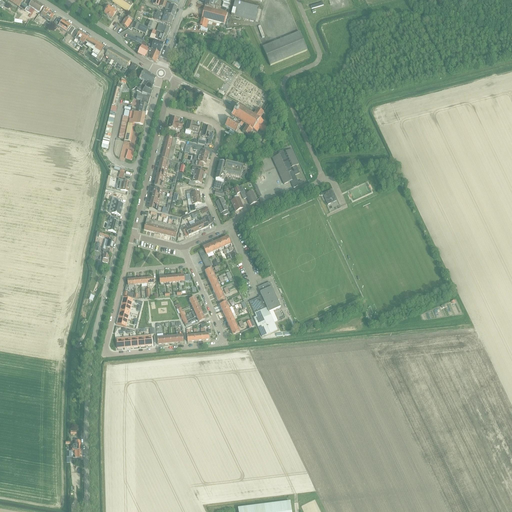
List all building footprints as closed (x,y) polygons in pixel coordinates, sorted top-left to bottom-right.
[(19,7),(25,11),(25,10),(29,13),(31,14),(33,11),(34,9),(39,13),(40,12),(41,11),(40,11),(43,7),(33,0),(29,6),(28,7),(22,3),(19,7)] [(133,5),(129,2),(130,0),(129,0),(125,0),(126,0),(125,0),(113,0),(112,3),(128,13),(133,5)] [(213,9),(215,4),(217,4),(218,0),(216,0),(206,0),(205,7),(213,9)] [(164,14),(174,17),(177,8),(167,4),(166,2),(164,1),(162,1),(160,7),(164,8),(165,9),(165,10),(164,14)] [(255,22),(259,8),(235,2),(231,15),(255,22)] [(112,18),(117,11),(109,6),(104,13),(112,18)] [(40,15),(45,18),(50,11),(45,8),(40,15)] [(203,13),(226,19),(228,14),(204,8),(203,13)] [(45,18),(45,19),(52,24),(56,17),(54,16),(55,14),(50,11),(45,18)] [(155,19),(162,22),(171,25),(174,17),(164,14),(157,11),(155,19)] [(225,25),(226,19),(203,13),(202,18),(225,25)] [(121,24),(127,28),(132,22),(131,21),(132,19),(129,17),(128,18),(127,18),(127,19),(126,18),(121,24)] [(62,21),(59,19),(58,18),(54,24),(58,27),(66,32),(71,25),(63,20),(62,21)] [(199,30),(207,32),(208,29),(212,30),(213,26),(216,27),(219,28),(219,24),(217,24),(201,19),(199,27),(200,27),(199,30)] [(148,29),(155,31),(157,25),(150,22),(147,28),(148,29)] [(146,34),(148,29),(134,23),(132,28),(146,34)] [(159,25),(156,32),(167,35),(169,29),(163,27),(159,25)] [(147,33),(155,36),(156,36),(155,39),(164,43),(167,35),(156,32),(155,31),(148,29),(147,33)] [(74,41),(78,44),(79,42),(84,34),(80,31),(74,41)] [(270,66),(307,51),(300,32),(262,47),(270,66)] [(79,42),(78,44),(81,46),(80,47),(82,48),(84,45),(85,42),(88,37),(89,36),(84,34),(79,42)] [(86,46),(93,50),(98,43),(88,37),(85,42),(87,44),(86,46)] [(160,53),(164,44),(154,41),(151,49),(160,53)] [(94,51),(92,53),(98,57),(97,59),(100,62),(106,52),(103,50),(105,47),(98,43),(93,50),(94,51)] [(156,63),(160,54),(142,45),(137,54),(156,63)] [(109,64),(112,60),(111,60),(115,52),(110,49),(105,56),(109,58),(106,62),(109,64)] [(111,60),(112,60),(114,62),(111,65),(114,67),(117,63),(116,63),(120,55),(115,52),(111,60)] [(116,63),(117,63),(119,65),(116,68),(119,70),(122,66),(121,66),(125,58),(120,55),(116,63)] [(121,66),(122,66),(124,68),(121,72),(124,73),(127,69),(126,69),(130,61),(125,58),(121,66)] [(134,74),(138,67),(138,66),(133,63),(128,70),(134,74)] [(141,76),(153,84),(156,77),(144,70),(141,76)] [(143,81),(139,88),(143,90),(145,87),(151,91),(153,84),(141,76),(139,79),(143,81)] [(142,93),(150,96),(152,91),(151,91),(145,87),(143,90),(139,88),(138,88),(136,91),(141,93),(142,93)] [(141,102),(141,104),(148,106),(150,97),(138,94),(136,100),(141,101),(141,102)] [(141,104),(139,113),(145,115),(147,108),(148,106),(141,104)] [(231,115),(231,116),(232,117),(232,116),(233,117),(243,124),(245,125),(245,126),(246,126),(249,127),(256,117),(253,115),(252,114),(250,113),(250,112),(249,112),(246,110),(245,110),(244,109),(245,108),(243,107),(244,106),(240,104),(239,106),(238,105),(238,106),(232,116),(231,115)] [(103,138),(102,141),(109,143),(110,139),(115,116),(117,107),(111,106),(109,116),(104,137),(104,138),(103,138)] [(246,126),(245,127),(245,128),(244,129),(243,130),(244,130),(243,131),(242,131),(242,132),(243,132),(248,135),(248,136),(249,135),(250,134),(250,133),(251,132),(251,131),(252,130),(257,132),(259,129),(263,132),(266,128),(261,125),(264,122),(259,119),(260,117),(261,117),(261,116),(262,115),(262,116),(262,115),(263,113),(263,114),(264,113),(263,113),(258,109),(257,109),(257,110),(256,111),(256,112),(255,113),(254,113),(255,113),(253,115),(256,117),(249,127),(246,126)] [(118,137),(120,138),(124,139),(129,117),(130,111),(125,110),(123,116),(118,137)] [(145,116),(145,115),(139,113),(135,113),(131,112),(131,111),(125,141),(130,142),(134,127),(132,127),(133,123),(143,125),(145,116)] [(241,127),(243,124),(233,117),(231,120),(230,119),(225,127),(230,130),(229,132),(233,135),(234,133),(235,134),(240,126),(241,127)] [(176,128),(181,130),(183,123),(177,122),(177,120),(174,119),(170,119),(168,128),(175,129),(176,128)] [(187,122),(185,130),(186,130),(189,131),(193,132),(198,133),(200,126),(195,125),(195,124),(187,122)] [(210,145),(213,136),(209,135),(211,128),(204,126),(202,136),(209,138),(207,144),(210,145)] [(166,136),(165,142),(176,145),(177,139),(166,136)] [(194,147),(193,150),(195,150),(200,151),(198,157),(207,159),(209,154),(202,152),(203,149),(195,147),(194,147)] [(290,182),(291,184),(293,188),(296,187),(297,187),(297,186),(303,184),(301,181),(298,182),(295,176),(299,174),(296,166),(299,165),(292,149),(285,152),(285,151),(283,150),(279,152),(278,154),(278,155),(272,158),(276,167),(278,168),(279,168),(281,172),(280,172),(279,174),(284,184),(290,182)] [(128,151),(126,157),(125,159),(132,161),(134,153),(128,151)] [(172,160),(173,155),(162,152),(161,158),(172,160)] [(192,161),(191,165),(199,167),(200,163),(206,164),(207,159),(198,157),(195,156),(193,161),(192,161)] [(225,179),(226,175),(223,174),(225,164),(222,164),(222,162),(220,162),(215,180),(216,181),(216,180),(223,182),(224,179),(225,179)] [(226,175),(230,176),(231,176),(240,178),(243,168),(243,167),(241,167),(240,166),(240,167),(239,166),(238,166),(237,166),(237,165),(236,165),(234,165),(233,165),(233,164),(232,164),(232,165),(230,164),(228,164),(228,163),(226,163),(222,162),(222,164),(225,164),(223,174),(226,175)] [(195,171),(193,176),(203,179),(204,173),(198,172),(198,169),(192,167),(191,170),(195,171)] [(201,184),(203,179),(193,176),(192,182),(189,181),(188,184),(194,185),(195,183),(201,184)] [(128,192),(130,182),(125,181),(121,180),(121,181),(120,181),(120,182),(121,182),(122,182),(120,190),(128,192)] [(192,191),(191,188),(186,189),(188,200),(191,200),(200,198),(199,193),(193,194),(192,191)] [(328,205),(336,201),(331,190),(323,194),(323,195),(328,205)] [(250,205),(256,202),(252,192),(246,195),(244,191),(240,193),(243,200),(247,198),(250,205)] [(113,198),(109,212),(112,213),(112,214),(120,216),(123,204),(120,203),(121,201),(113,198)] [(201,204),(200,198),(191,200),(192,205),(188,206),(189,213),(195,211),(195,205),(201,204)] [(235,212),(243,208),(239,198),(231,202),(235,212)] [(223,200),(216,203),(221,214),(223,213),(224,215),(228,213),(227,211),(223,200)] [(111,221),(108,231),(116,233),(119,223),(118,222),(119,219),(111,217),(110,220),(111,221)] [(200,222),(203,230),(208,227),(207,226),(211,224),(208,217),(204,219),(200,222)] [(143,230),(149,231),(151,220),(146,219),(143,230)] [(195,224),(198,232),(203,230),(200,222),(195,224)] [(190,226),(193,234),(198,232),(195,224),(190,226)] [(172,226),(170,237),(175,238),(178,227),(172,226)] [(188,236),(193,234),(190,226),(186,227),(186,226),(181,228),(184,234),(187,233),(188,236)] [(221,240),(224,247),(230,245),(227,237),(221,240)] [(106,240),(104,247),(103,247),(103,250),(104,250),(109,251),(110,249),(112,249),(114,242),(108,240),(108,241),(106,240)] [(215,242),(218,250),(224,247),(221,240),(215,242)] [(209,245),(213,252),(218,250),(215,242),(209,245)] [(204,250),(205,253),(207,255),(213,252),(209,245),(203,248),(204,250)] [(109,255),(109,251),(104,250),(103,254),(104,254),(103,258),(100,257),(100,260),(103,261),(102,262),(107,263),(109,255)] [(205,272),(208,278),(214,275),(211,269),(205,272)] [(208,278),(210,284),(217,281),(214,275),(208,278)] [(210,284),(213,290),(219,287),(217,281),(210,284)] [(267,317),(270,315),(269,313),(280,308),(269,283),(258,288),(260,294),(263,293),(269,306),(264,308),(267,317)] [(213,290),(215,296),(222,293),(219,287),(213,290)] [(225,299),(222,293),(215,296),(218,302),(225,299)] [(277,330),(270,315),(267,317),(264,308),(269,306),(263,293),(260,294),(262,297),(249,302),(256,317),(254,318),(262,337),(277,330)] [(123,297),(121,304),(131,306),(133,299),(123,297)] [(189,301),(192,306),(197,304),(195,298),(189,301)] [(220,305),(222,311),(229,309),(229,308),(226,303),(220,305)] [(121,304),(120,311),(129,313),(131,306),(121,304)] [(222,311),(225,317),(231,314),(234,313),(237,312),(236,309),(233,311),(232,307),(229,308),(229,309),(222,311)] [(194,312),(192,313),(194,318),(197,317),(202,314),(200,309),(194,312)] [(120,311),(118,317),(128,320),(129,313),(120,311)] [(205,320),(202,314),(197,317),(199,322),(205,320)] [(225,317),(228,323),(234,320),(231,314),(225,317)] [(118,317),(117,324),(126,326),(128,320),(118,317)] [(228,323),(230,329),(237,326),(234,320),(228,323)] [(239,332),(237,326),(230,329),(233,335),(239,332)] [(151,335),(144,336),(145,346),(152,345),(151,335)] [(72,451),(73,451),(82,451),(82,445),(80,445),(80,441),(75,441),(75,445),(73,445),(73,449),(72,449),(72,451)] [(290,511),(290,506),(290,503),(238,509),(237,511),(290,511)]
